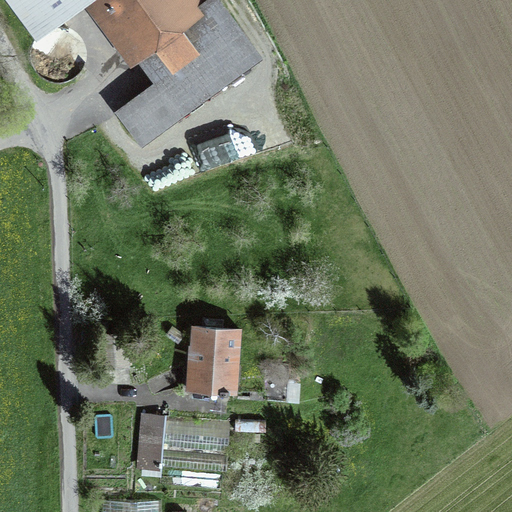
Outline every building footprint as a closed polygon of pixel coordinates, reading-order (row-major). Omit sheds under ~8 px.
[(226,1),(224,0),(90,0),(138,65),(147,58),(167,86),(125,115),(150,148),(272,59),(226,1)] [(237,391),(241,329),(193,326),(188,388),(237,391)] [(129,334),(99,333),(98,365),(128,366),(129,334)] [(230,421),(145,413),(140,464),(225,472),(230,421)] [(162,511),(163,500),(100,498),(99,511),(162,511)]
